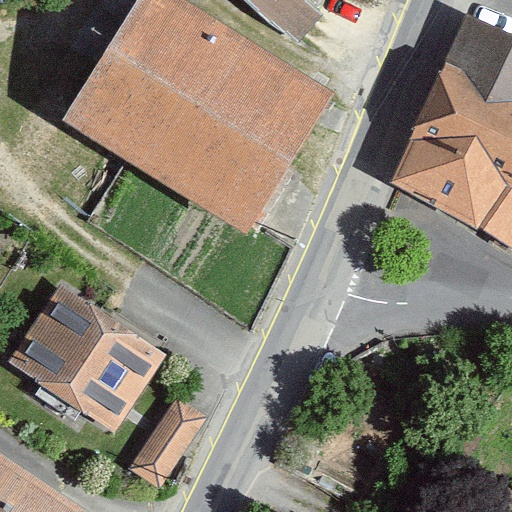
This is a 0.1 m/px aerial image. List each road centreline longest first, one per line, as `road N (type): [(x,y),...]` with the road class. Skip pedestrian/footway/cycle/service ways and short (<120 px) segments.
road 1 (tertiary): [(439,0),(326,288)]
road 2 (tertiary): [(326,288),(220,511)]
road 3 (residential): [(326,288),(388,304),(511,313)]
